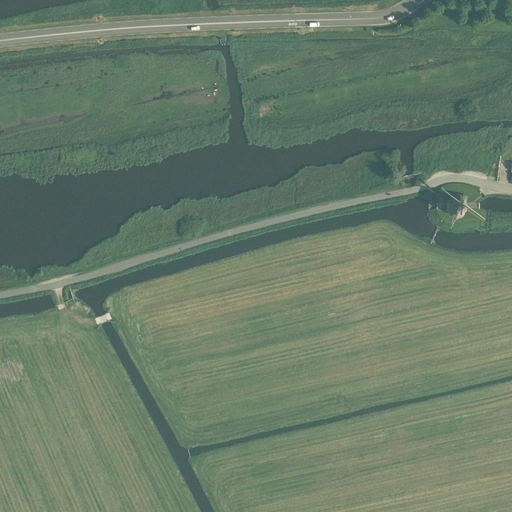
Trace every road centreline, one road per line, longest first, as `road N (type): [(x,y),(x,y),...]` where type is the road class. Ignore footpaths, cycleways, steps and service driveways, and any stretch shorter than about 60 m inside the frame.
road 1 (residential): [(0,293),(441,178),(511,188)]
road 2 (secondary): [(0,39),(375,17),(416,0)]
